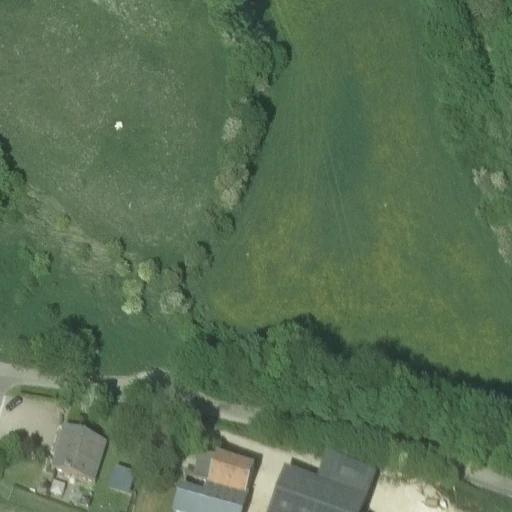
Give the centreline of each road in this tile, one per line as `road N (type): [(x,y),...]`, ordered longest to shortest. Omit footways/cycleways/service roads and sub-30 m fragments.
road 1 (tertiary): [(511,488),(359,435),(0,372)]
road 2 (track): [(339,432),(391,430),(511,452)]
